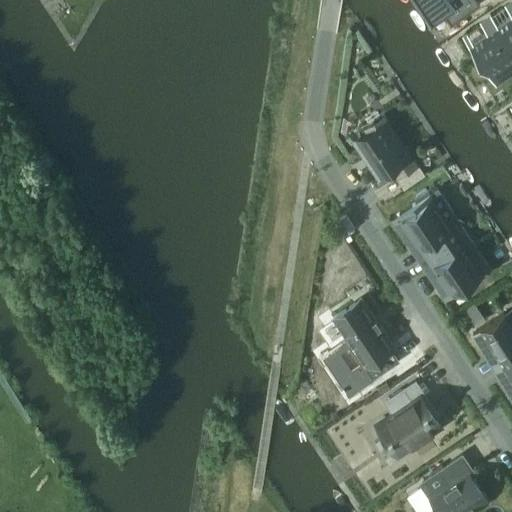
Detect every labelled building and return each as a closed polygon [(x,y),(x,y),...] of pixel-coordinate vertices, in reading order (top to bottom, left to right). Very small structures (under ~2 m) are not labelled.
[(411,0),(430,27),(447,16),(454,25),(482,6),(477,0),(411,0)] [(511,46),(511,3),(508,6),(511,11),(511,15),(497,25),(511,46)] [(492,70),(511,56),(511,46),(497,25),(492,17),(483,23),(489,31),(473,41),(492,70)] [(378,101),(356,115),(367,132),(357,139),(380,172),(389,166),(398,180),(421,165),(378,101)] [(430,194),(399,214),(425,254),(456,234),(430,194)] [(456,234),(425,254),(451,294),(482,275),(456,234)] [(401,359),(393,347),(396,345),(362,295),(332,315),(349,340),(339,347),(363,384),(401,359)] [(511,308),(510,309),(480,328),(501,362),(511,355),(511,308)] [(511,355),(501,362),(511,379),(511,355)] [(445,425),(438,416),(441,413),(417,378),(384,401),(390,410),(374,421),(398,457),(445,425)] [(436,473),(421,483),(435,503),(441,511),(466,511),(487,497),(472,477),(470,478),(466,473),(472,468),(462,454),(436,473)]
